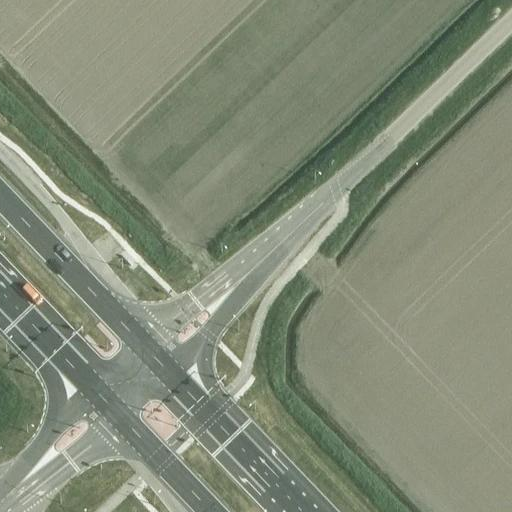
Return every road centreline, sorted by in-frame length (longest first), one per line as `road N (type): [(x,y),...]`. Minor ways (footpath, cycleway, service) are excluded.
road 1 (tertiary): [(261,255),(511,19)]
road 2 (trunk): [(141,342),(0,195)]
road 3 (trunk): [(304,511),(169,372)]
road 4 (tertiary): [(169,372),(261,255)]
road 5 (tertiary): [(261,255),(141,342)]
road 6 (unclassified): [(0,505),(113,420)]
road 7 (unclassified): [(89,394),(0,498)]
road 8 (trunk): [(0,299),(89,394)]
road 9 (trunk): [(113,420),(201,511)]
